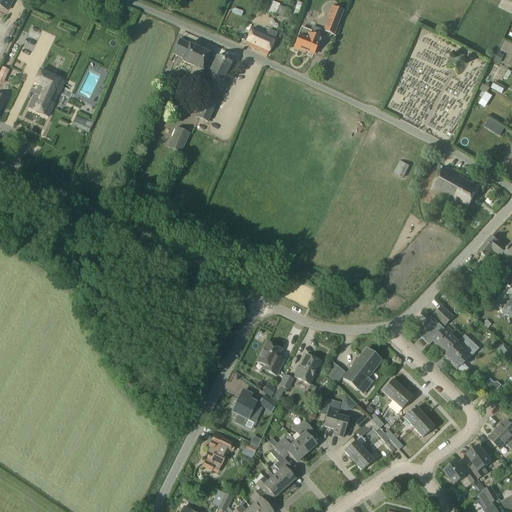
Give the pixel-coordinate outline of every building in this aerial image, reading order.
[(0,0),(0,7),(7,11),(13,0),(0,0)] [(265,11),(284,18),(288,6),(268,0),(265,11)] [(292,17),(299,20),(304,5),(297,3),(292,17)] [(323,32),(334,36),(343,12),(334,9),(331,16),(329,16),(323,32)] [(245,46),(267,56),(276,35),(270,33),(269,36),(253,29),(245,46)] [(301,50),(314,55),(320,39),(309,34),(310,33),(301,29),(294,49),(300,52),(301,50)] [(190,75),(199,79),(210,54),(190,45),(179,40),(172,55),(183,60),(182,62),(194,67),(190,75)] [(460,63),(464,56),(457,53),(454,60),(460,63)] [(203,94),(211,98),(216,88),(221,86),(231,64),(217,57),(207,79),(208,84),(203,94)] [(49,101),(53,93),(59,95),(64,83),(40,71),(34,84),(39,86),(29,109),(48,118),(54,104),(49,101)] [(479,105),(486,108),(492,96),(484,92),(479,105)] [(216,104),(205,99),(197,118),(208,123),(216,104)] [(72,125),(89,132),(93,122),(77,115),(72,125)] [(490,119),(484,127),(489,131),(495,122),(490,119)] [(167,148),(181,154),(190,135),(176,128),(167,148)] [(411,168),(399,164),(394,176),(406,181),(411,168)] [(440,196),(467,211),(480,187),(444,168),(424,203),(433,208),(440,196)] [(492,251),(511,266),(511,245),(508,250),(492,237),(479,253),(486,258),(492,251)] [(369,296),(374,299),(378,293),(374,290),(369,296)] [(511,290),(508,296),(505,294),(494,307),(503,313),(503,316),(505,316),(506,319),(504,321),(505,322),(507,321),(509,323),(509,325),(510,325),(510,323),(511,323),(511,290)] [(433,316),(445,327),(454,318),(442,307),(433,316)] [(439,324),(432,317),(417,333),(425,340),(425,339),(430,344),(433,342),(447,355),(444,358),(457,370),(461,366),(462,367),(472,357),(462,347),(464,344),(448,328),(443,332),(442,331),(440,333),(435,329),(439,324)] [(281,351),(266,343),(257,362),(264,366),(262,370),(275,377),(283,361),(277,358),(281,351)] [(381,362),(366,350),(343,379),(358,391),(381,362)] [(293,377),(310,385),(321,363),(306,356),(299,369),(297,368),(293,377)] [(276,391),(279,392),(280,388),(288,392),(294,380),(283,375),(276,391)] [(381,393),(391,402),(402,390),(392,381),(381,393)] [(266,384),(263,393),(272,397),(276,387),(266,384)] [(245,418),(253,422),(257,415),(251,412),(255,403),(249,400),(252,395),(243,390),(239,398),(232,412),(245,419),(245,418)] [(391,402),(401,410),(412,399),(402,390),(391,402)] [(272,412),(278,402),(264,394),(258,404),(272,412)] [(338,417),(339,412),(338,412),(340,404),(331,402),(329,406),(328,409),(323,427),(333,429),(333,430),(337,417),(338,417)] [(404,419),(413,429),(424,418),(416,409),(404,419)] [(370,419),(371,421),(375,424),(379,420),(374,415),(370,419)] [(331,436),(342,439),(346,425),(353,427),(354,421),(338,417),(337,417),(333,430),(333,429),(331,436)] [(413,429),(422,439),(433,428),(424,418),(413,429)] [(375,424),(379,429),(383,426),(379,420),(375,424)] [(292,438),(306,455),(316,446),(309,438),(314,433),(312,431),(304,421),(293,430),(296,434),(292,438)] [(372,429),(380,438),(384,435),(379,429),(375,424),(371,421),(363,428),(368,433),(372,429)] [(511,427),(506,421),(497,431),(511,444),(511,438),(511,437),(511,427)] [(511,451),(511,450),(511,444),(497,431),(488,440),(500,451),(505,445),(511,451)] [(394,446),(398,443),(389,432),(384,435),(389,440),(394,446)] [(273,448),(275,449),(284,460),(289,455),(296,463),(306,455),(292,438),(289,435),(284,439),(273,448)] [(385,444),(389,440),(384,435),(380,438),(385,444)] [(237,443),(222,436),(218,446),(213,444),(211,448),(210,447),(206,455),(207,456),(202,467),(211,472),(215,465),(219,467),(222,460),(223,461),(229,451),(232,452),(237,443)] [(245,449),(254,453),(258,447),(248,442),(245,449)] [(344,452),(352,462),(368,449),(364,444),(360,447),(355,442),(344,452)] [(396,449),(398,451),(402,448),(398,443),(394,446),(396,449)] [(470,469),(478,481),(488,474),(484,468),(491,463),(479,447),(467,455),(475,466),(470,469)] [(279,472),(274,477),(284,489),(294,480),(289,474),(293,470),(284,460),(275,449),(270,454),(278,463),(274,466),(279,472)] [(352,462),(361,472),(373,462),(368,456),(372,453),(368,449),(352,462)] [(460,481),(466,489),(478,481),(470,469),(465,473),(457,462),(444,472),(454,486),(460,481)] [(260,490),(265,496),(269,492),(274,498),(284,489),(274,477),(268,482),(264,478),(256,486),(260,490)] [(483,492),(491,505),(499,500),(491,487),(483,492)] [(218,506),(223,492),(217,490),(212,503),(218,506)] [(265,496),(260,490),(250,498),(255,504),(251,508),(254,511),(271,511),(267,507),(271,503),(265,496)] [(226,511),(233,498),(224,494),(217,509),(222,511),(226,511)]
